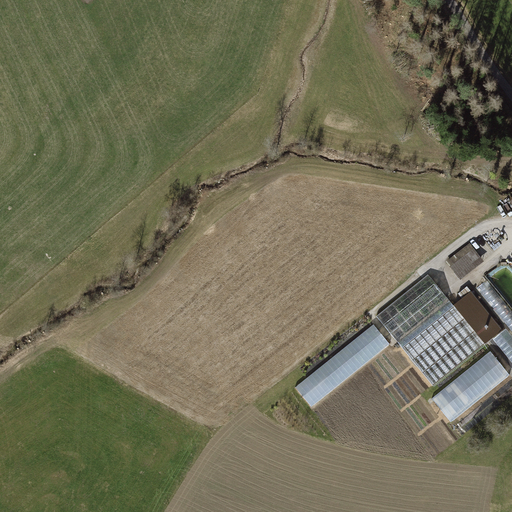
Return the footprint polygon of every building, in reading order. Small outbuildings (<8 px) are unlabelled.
[(485,263),(470,244),(446,262),(461,281),(485,263)] [(489,281),(479,286),(484,297),(495,292),(489,281)] [(401,343),(433,386),(504,334),(474,292),(451,309),(458,319),(452,324),(457,331),(448,337),(443,341),(441,340),(417,357),(405,341),(401,343)] [(510,322),(511,325),(511,311),(507,304),(497,309),(506,324),(510,322)] [(375,328),(294,386),(309,407),(390,349),(375,328)] [(490,352),(431,400),(451,425),(511,378),(490,352)]
